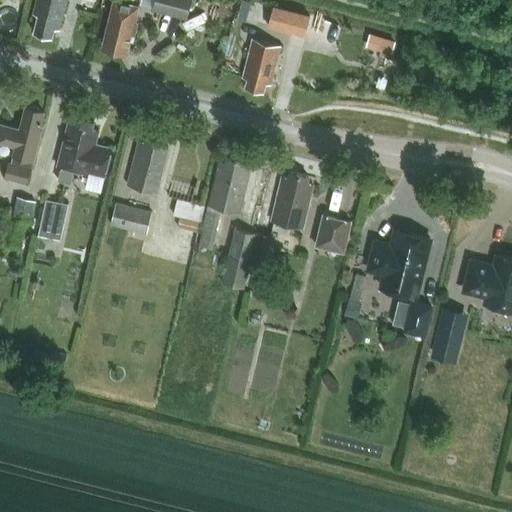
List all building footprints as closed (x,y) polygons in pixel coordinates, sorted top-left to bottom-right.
[(60,30),(67,0),(36,0),(33,14),(39,15),(34,32),(52,37),(54,28),(60,30)] [(135,22),(139,6),(115,0),(103,47),(127,54),(130,40),(133,40),(138,22),(135,22)] [(192,0),(155,0),(153,10),(155,11),(160,12),(187,19),(192,0)] [(273,13),(269,26),(307,36),(312,15),(298,12),(298,13),(297,19),(273,13)] [(269,42),(272,29),(262,26),(259,39),(253,38),(243,77),(248,78),(246,86),(264,91),(266,83),(270,84),(281,45),(269,42)] [(381,37),(378,50),(393,54),(396,41),(381,37)] [(39,129),(44,111),(41,110),(38,107),(33,105),(29,107),(26,107),(20,128),(1,123),(0,128),(0,141),(15,146),(13,156),(16,157),(14,164),(8,162),(4,177),(27,183),(41,130),(39,129)] [(69,122),(58,166),(61,167),(68,168),(74,170),(88,173),(88,172),(105,176),(112,148),(95,144),(99,130),(92,128),(94,121),(77,117),(75,124),(69,122)] [(157,192),(168,147),(163,146),(165,139),(147,135),(146,141),(139,139),(127,185),(157,192)] [(244,167),(246,160),(227,156),(226,162),(219,160),(199,245),(213,248),(222,208),(240,213),(250,169),(244,167)] [(58,178),(58,180),(71,183),(74,170),(68,168),(61,167),(58,178)] [(303,228),(313,184),(307,182),(309,176),(290,171),(289,177),(283,176),(272,221),(303,228)] [(36,201),(17,197),(6,240),(20,244),(26,220),(31,222),(36,201)] [(179,198),(175,214),(182,215),(179,227),(198,231),(205,204),(202,203),(193,201),(179,198)] [(40,224),(38,236),(60,240),(63,228),(68,204),(46,199),(44,206),(40,224)] [(118,201),(113,223),(131,227),(148,232),(153,210),(118,201)] [(342,251),(349,220),(322,213),(314,245),(342,251)] [(256,233),(236,228),(223,282),(243,287),(250,260),(256,233)] [(413,295),(428,237),(394,228),(390,245),(374,241),(368,268),(383,272),(380,287),(413,295)] [(265,263),(271,236),(256,233),(250,260),(265,263)] [(511,257),(496,254),(493,265),(470,259),(463,289),(485,295),(484,302),(511,309),(511,257)] [(258,270),(252,294),(269,298),(278,292),(280,284),(275,274),(258,270)] [(365,276),(355,273),(344,315),(357,318),(361,302),(358,301),(365,276)] [(426,336),(434,304),(412,299),(404,331),(426,336)] [(441,317),(431,356),(450,360),(460,321),(441,317)] [(50,352),(48,363),(64,367),(66,361),(67,354),(61,352),(51,350),(50,352)]
